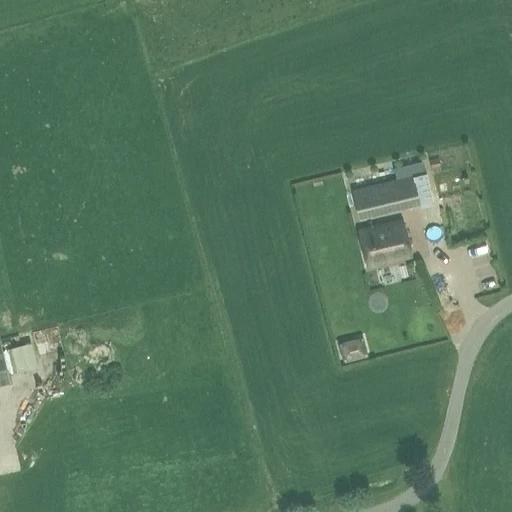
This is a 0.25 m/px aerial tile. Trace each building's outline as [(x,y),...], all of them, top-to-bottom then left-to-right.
[(420,204),(412,174),(351,189),(358,219),(420,204)] [(429,238),(441,236),(436,200),(424,202),(429,238)] [(412,257),(402,218),(358,229),(367,267),(412,257)] [(469,265),(474,288),(493,284),(488,261),(469,265)] [(360,330),(330,337),(336,359),(365,352),(360,330)] [(0,491),(9,489),(5,473),(0,474),(0,491)]
